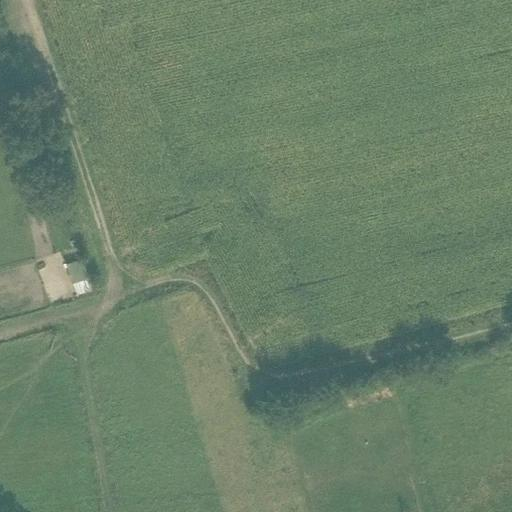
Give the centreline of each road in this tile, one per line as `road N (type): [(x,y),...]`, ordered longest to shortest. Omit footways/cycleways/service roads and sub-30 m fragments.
road 1 (track): [(121,300),(195,278),(250,374),(267,380),(511,316)]
road 2 (track): [(72,320),(121,300),(26,0)]
road 3 (track): [(105,511),(72,320)]
